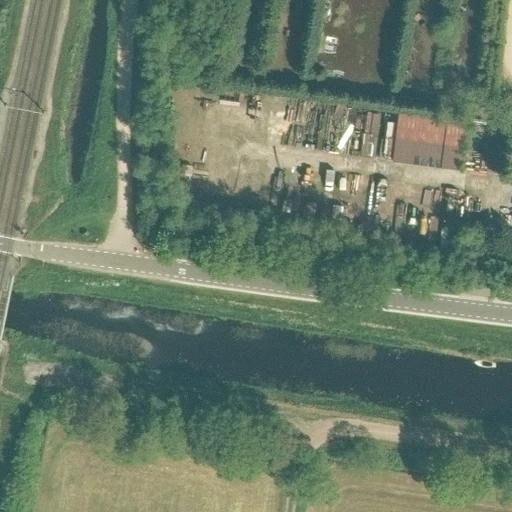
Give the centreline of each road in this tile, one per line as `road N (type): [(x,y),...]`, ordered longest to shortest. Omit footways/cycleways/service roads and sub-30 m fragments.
road 1 (tertiary): [(511,312),(0,245)]
road 2 (track): [(119,263),(128,0)]
road 3 (track): [(511,456),(304,423)]
road 4 (unknown): [(120,390),(304,423)]
